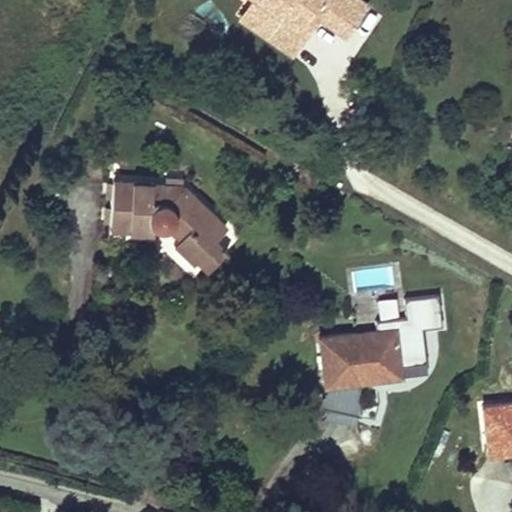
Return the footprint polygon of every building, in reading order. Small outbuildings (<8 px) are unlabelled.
[(253,0),(250,5),(273,22),(267,30),(296,50),(310,30),(302,24),(311,11),(319,17),(347,36),(368,6),(359,0),(253,0)] [(273,22),(250,5),(241,18),(293,54),(296,50),(267,30),(273,22)] [(302,24),(310,30),(319,17),(311,11),(302,24)] [(188,183),(126,178),(119,238),(166,243),(202,275),(224,250),(215,242),(231,223),(188,183)] [(375,316),(395,316),(395,297),(374,297),(375,316)] [(401,334),(326,336),(330,382),(362,381),(367,373),(396,371),(397,351),(402,351),(401,334)] [(357,389),(325,389),(325,421),(357,421),(357,389)] [(511,404),(483,406),(488,451),(511,448),(511,404)]
